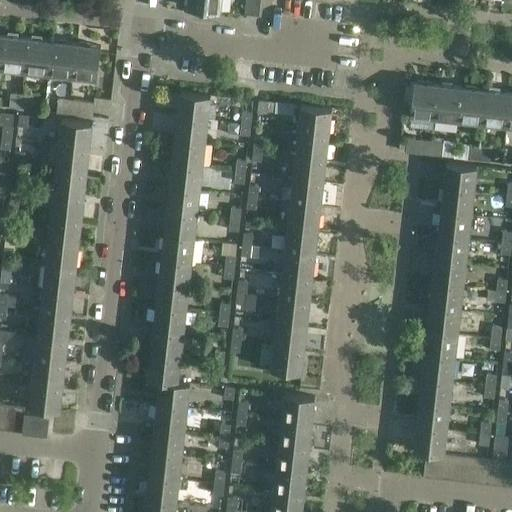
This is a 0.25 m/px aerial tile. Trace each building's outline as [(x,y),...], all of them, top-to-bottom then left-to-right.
[(221,0),(187,0),(187,7),(220,11),(221,0)] [(245,0),(244,14),(258,15),(259,0),(245,0)] [(1,67),(24,70),(28,37),(4,34),(1,67)] [(24,70),(48,73),(52,40),(28,37),(24,70)] [(48,73),(71,75),(75,42),(52,40),(48,73)] [(75,42),(71,75),(97,78),(101,45),(75,42)] [(435,117),(439,84),(414,81),(410,114),(435,117)] [(463,86),(439,84),(435,117),(459,119),(463,86)] [(486,89),(463,86),(459,119),(482,122),(486,89)] [(482,122),(506,125),(510,92),(486,89),(482,122)] [(180,91),(177,116),(207,119),(210,94),(180,91)] [(10,93),(8,108),(20,109),(21,94),(10,93)] [(32,110),(33,95),(21,94),(20,109),(32,110)] [(56,112),(67,113),(69,100),(58,98),(56,112)] [(93,116),(94,102),(69,100),(67,113),(93,116)] [(276,102),(257,101),(256,112),(267,113),(267,112),(276,112),(276,102)] [(328,133),(331,108),(300,104),(298,129),(328,133)] [(251,113),(241,112),(240,122),(250,123),(251,113)] [(19,114),(17,126),(28,127),(29,115),(19,114)] [(177,116),(175,140),(205,143),(207,119),(177,116)] [(59,144),(89,148),(92,122),(62,118),(59,144)] [(239,134),(249,135),(250,123),(240,122),(239,134)] [(13,126),(2,125),(1,138),(11,139),(13,126)] [(325,157),(328,133),(298,129),(295,153),(325,157)] [(263,138),(253,137),(252,148),(262,149),(263,138)] [(405,151),(431,154),(432,140),(406,137),(405,151)] [(433,137),(432,140),(431,154),(441,155),(443,138),(433,137)] [(0,149),(10,150),(11,139),(1,138),(0,149)] [(202,167),(205,143),(175,140),(172,163),(202,167)] [(86,171),(89,148),(59,144),(56,168),(86,171)] [(465,158),(477,159),(479,145),(467,144),(465,158)] [(489,161),(491,146),(479,145),(477,159),(489,161)] [(251,160),(260,161),(262,149),(252,148),(251,160)] [(24,152),(14,151),(13,163),(23,164),(24,152)] [(322,181),(325,157),(295,153),(292,177),(322,181)] [(245,160),(235,159),(234,170),(244,172),(245,160)] [(443,186),(473,190),(476,165),(446,162),(443,186)] [(12,173),(22,174),(23,164),(13,163),(12,173)] [(199,191),(202,167),(172,163),(169,187),(199,191)] [(84,195),(86,171),(56,168),(53,192),(84,195)] [(233,183),(244,184),(244,172),(234,170),(233,183)] [(320,204),(322,181),(292,177),(290,201),(320,204)] [(257,186),(248,185),(247,196),(256,197),(257,186)] [(443,186),(440,210),(470,214),(473,190),(443,186)] [(197,215),(199,191),(169,187),(166,211),(197,215)] [(81,219),(84,195),(53,192),(51,215),(81,219)] [(246,208),(255,209),(256,197),(247,196),(246,208)] [(18,200),(9,199),(8,210),(17,212),(18,200)] [(317,228),(320,204),(290,201),(287,225),(317,228)] [(240,208),(230,207),(229,219),(239,220),(240,208)] [(6,222),(15,223),(17,212),(8,210),(6,222)] [(440,210),(438,234),(468,237),(470,214),(440,210)] [(194,238),(197,215),(166,211),(164,235),(194,238)] [(51,215),(48,239),(78,243),(81,219),(51,215)] [(228,230),(238,231),(239,220),(229,219),(228,230)] [(314,252),(317,228),(287,225),(284,248),(314,252)] [(511,232),(502,231),(501,241),(511,243),(511,232)] [(252,233),(243,232),(242,243),(251,244),(252,233)] [(465,261),(468,237),(438,234),(435,257),(465,261)] [(191,262),(194,238),(164,235),(161,258),(191,262)] [(76,266),(78,243),(48,239),(45,262),(76,266)] [(499,254),(510,255),(511,243),(501,241),(499,254)] [(240,256),(250,257),(251,244),(242,243),(240,256)] [(13,247),(3,246),(2,257),(12,258),(13,247)] [(312,276),(314,252),(284,248),(282,272),(312,276)] [(235,256),(225,255),(224,267),(234,268),(235,256)] [(8,282),(10,282),(12,258),(2,257),(0,281),(8,282)] [(462,284),(465,261),(435,257),(432,280),(462,284)] [(188,286),(191,262),(161,258),(158,282),(188,286)] [(45,262),(43,286),(73,290),(76,266),(45,262)] [(223,278),(233,279),(234,268),(224,267),(223,278)] [(309,299),(312,276),(282,272),(279,296),(309,299)] [(506,279),(496,278),(495,289),(505,290),(506,279)] [(247,281),(237,280),(236,291),(245,292),(247,281)] [(460,308),(462,284),(432,280),(430,305),(460,308)] [(186,309),(188,286),(158,282),(156,306),(186,309)] [(71,313),(73,290),(43,286),(40,310),(71,313)] [(494,301),(504,302),(505,290),(495,289),(494,301)] [(235,303),(244,304),(245,292),(236,291),(235,303)] [(8,295),(0,294),(0,306),(7,307),(15,307),(16,297),(8,297),(8,295)] [(306,323),(309,299),(279,296),(276,320),(306,323)] [(230,303),(220,302),(219,313),(229,314),(230,303)] [(457,332),(460,308),(430,305),(427,329),(457,332)] [(183,333),(186,309),(156,306),(153,329),(183,333)] [(68,337),(71,313),(40,310),(37,333),(68,337)] [(218,325),(228,326),(229,314),(219,313),(218,325)] [(304,347),(306,323),(276,320),(274,344),(304,347)] [(501,327),(491,326),(490,336),(500,337),(501,327)] [(241,329),(232,328),(231,339),(240,340),(241,329)] [(180,357),(183,333),(153,329),(150,353),(180,357)] [(454,356),(457,332),(427,329),(424,352),(454,356)] [(65,360),(68,337),(37,333),(35,357),(65,360)] [(489,349),(499,350),(500,337),(490,336),(489,349)] [(229,351),(239,352),(240,340),(231,339),(229,351)] [(304,347),(274,344),(271,369),(301,372),(304,347)] [(224,351),(214,350),(213,361),(223,362),(224,351)] [(511,359),(511,351),(504,351),(503,361),(511,362),(511,359)] [(452,379),(454,356),(424,352),(421,376),(452,379)] [(150,353),(148,378),(190,383),(190,382),(178,380),(180,357),(150,353)] [(63,385),(65,360),(35,357),(32,381),(63,385)] [(212,373),(222,374),(223,362),(213,361),(212,373)] [(499,385),(508,386),(511,362),(503,361),(499,385)] [(496,374),(486,373),(485,383),(495,385),(496,374)] [(449,403),(452,379),(421,376),(419,399),(449,403)] [(187,407),(190,383),(148,378),(147,379),(160,380),(157,404),(187,407)] [(60,410),(63,385),(32,381),(29,406),(60,410)] [(484,396),(494,397),(495,385),(485,383),(484,396)] [(224,386),(223,399),(233,399),(234,387),(224,386)] [(282,418),(312,421),(315,396),(285,393),(282,418)] [(506,399),(497,398),(496,408),(506,409),(506,399)] [(446,428),(449,403),(419,399),(416,424),(446,428)] [(247,402),(237,401),(236,413),(246,414),(247,402)] [(14,404),(3,403),(1,429),(11,430),(14,404)] [(14,404),(11,430),(22,431),(25,406),(14,404)] [(184,431),(187,407),(157,404),(154,427),(184,431)] [(495,422),(505,423),(506,409),(496,408),(495,422)] [(47,434),(48,415),(25,412),(22,431),(47,434)] [(235,424),(245,425),(246,414),(236,413),(235,424)] [(282,418),(279,442),(309,445),(312,421),(282,418)] [(491,422),(480,421),(479,432),(489,433),(491,422)] [(230,424),(220,423),(219,435),(228,436),(230,424)] [(413,450),(425,451),(436,452),(443,453),(446,428),(416,424),(413,450)] [(182,455),(184,431),(154,427),(151,451),(182,455)] [(478,444),(488,445),(489,433),(479,432),(478,444)] [(494,434),(491,458),(499,459),(501,459),(504,436),(494,434)] [(218,446),(227,447),(228,436),(219,435),(218,446)] [(279,442),(276,465),(307,469),(309,445),(279,442)] [(242,450),(232,449),(231,460),(241,461),(242,450)] [(179,478),(182,455),(151,451),(149,475),(179,478)] [(425,451),(424,461),(422,476),(433,477),(436,452),(425,451)] [(446,453),(443,453),(436,452),(433,477),(443,478),(446,453)] [(456,454),(446,453),(443,478),(453,480),(456,454)] [(467,455),(456,454),(453,480),(464,481),(467,455)] [(478,457),(467,455),(464,481),(474,482),(478,457)] [(488,458),(478,457),(474,482),(485,483),(488,458)] [(485,483),(496,484),(499,459),(491,458),(488,458),(485,483)] [(496,484),(506,486),(509,460),(501,459),(499,459),(496,484)] [(230,472),(240,473),(241,461),(231,460),(230,472)] [(276,465),(273,489),(304,492),(307,469),(276,465)] [(225,472),(214,471),(213,482),(223,483),(225,472)] [(149,475),(146,497),(176,501),(179,478),(149,475)] [(212,494),(222,495),(223,483),(213,482),(212,494)] [(273,511),(301,511),(304,492),(273,489),(271,511),(273,511)] [(175,511),(176,501),(146,497),(144,511),(175,511)] [(237,498),(227,497),(226,506),(236,507),(237,498)]
